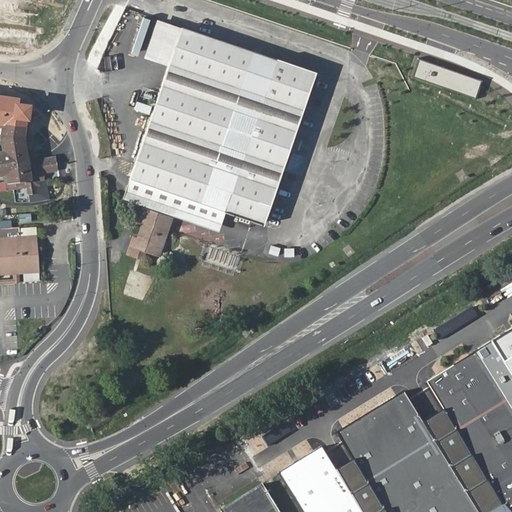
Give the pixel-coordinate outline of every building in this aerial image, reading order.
[(0,0),(0,11),(21,13),(22,0),(0,0)] [(183,27),(146,140),(277,182),(315,71),(183,27)] [(419,60),(414,76),(475,97),(480,82),(419,60)] [(135,110),(150,114),(153,105),(137,101),(135,110)] [(31,158),(29,149),(24,150),(21,134),(23,123),(2,119),(0,131),(0,137),(1,140),(2,148),(0,148),(0,171),(6,170),(7,178),(0,179),(0,185),(0,187),(25,183),(27,199),(46,197),(44,178),(36,179),(35,171),(56,168),(54,155),(36,157),(31,158)] [(277,184),(146,140),(133,175),(264,219),(277,184)] [(132,243),(148,249),(161,254),(175,215),(145,205),(142,216),(146,217),(140,236),(135,234),(132,243)] [(59,219),(71,218),(70,208),(58,209),(59,219)] [(0,268),(14,268),(15,272),(36,271),(34,229),(17,230),(17,235),(0,236),(0,234),(0,268)] [(145,257),(148,249),(132,243),(129,251),(145,257)] [(511,391),(511,326),(483,344),(511,391)] [(511,391),(483,344),(431,376),(511,503),(511,391)] [(481,511),(405,390),(338,432),(387,511),(481,511)] [(362,511),(324,450),(305,462),(335,511),(362,511)] [(335,511),(305,462),(282,476),(303,511),(335,511)] [(220,508),(222,511),(280,511),(262,482),(220,508)]
